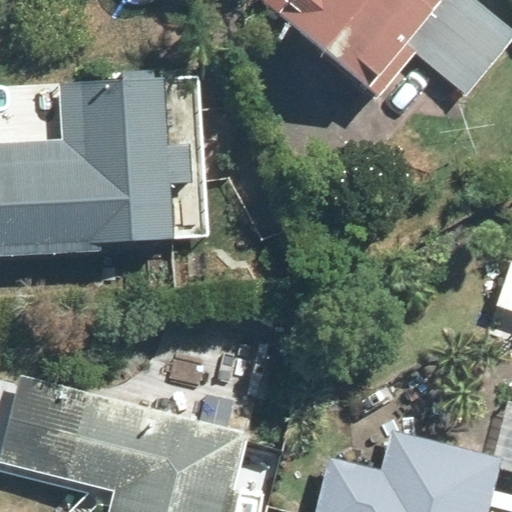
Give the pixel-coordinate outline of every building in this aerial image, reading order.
[(511,31),(474,0),(262,0),(372,91),(408,46),(462,91),(511,32),(511,31)] [(101,70),(101,79),(54,81),(55,137),(0,139),(0,248),(166,241),(165,237),(202,235),(196,73),(149,75),(148,68),(101,70)] [(511,244),(509,244),(488,303),(511,311),(511,244)] [(0,445),(0,460),(107,487),(100,511),(227,511),(233,488),(224,486),(238,431),(17,375),(0,445)] [(480,511),(495,457),(389,429),(378,472),(325,458),(310,511),(480,511)]
